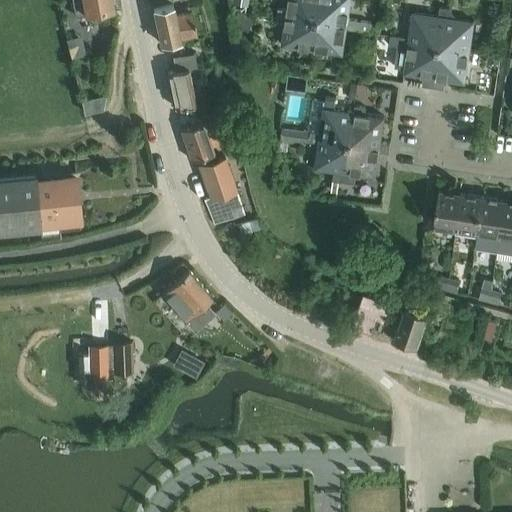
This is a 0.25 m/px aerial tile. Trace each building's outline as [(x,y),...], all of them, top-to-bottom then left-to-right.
[(73,0),(76,16),(86,14),(86,13),(115,8),(113,0),(73,0)] [(236,0),(235,8),(247,10),(248,0),(236,0)] [(279,8),(278,18),(287,20),(288,15),(318,20),(321,0),(290,0),(289,10),(279,8)] [(321,0),(318,20),(349,25),(348,29),(371,32),(372,23),(349,19),(351,0),(321,0)] [(168,7),(154,11),(162,44),(177,41),(180,40),(192,38),(198,36),(193,10),(175,14),(173,7),(168,7)] [(440,7),(439,16),(440,17),(449,18),(451,8),(441,7),(440,7)] [(241,13),(235,25),(248,31),(254,20),(241,13)] [(411,40),(410,44),(440,49),(445,19),(440,18),(440,17),(439,16),(415,13),(411,38),(411,40)] [(287,20),(283,45),(303,48),(302,54),(313,56),(314,49),(318,20),(288,15),(287,20)] [(440,17),(440,18),(445,19),(440,49),(470,54),(470,53),(475,22),(449,18),(440,17)] [(318,20),(314,49),(334,53),(333,59),(332,61),(331,71),(340,72),(342,63),(343,55),(343,54),(344,54),(347,29),(348,29),(349,25),(318,20)] [(82,34),(68,37),(72,56),(86,53),(82,34)] [(409,49),(406,73),(425,76),(423,85),(430,86),(431,78),(431,77),(436,77),(440,49),(410,44),(410,46),(410,48),(409,49)] [(431,78),(430,86),(445,88),(447,79),(466,82),(470,54),(440,49),(436,77),(431,77),(431,78)] [(176,108),(177,108),(197,104),(189,66),(197,65),(195,52),(173,57),(176,69),(168,71),(176,108)] [(489,57),(488,65),(500,66),(501,58),(489,57)] [(290,75),(288,89),(303,92),(305,77),(290,75)] [(351,85),(349,100),(356,100),(358,86),(358,85),(358,84),(352,83),(352,84),(351,85)] [(359,85),(358,94),(367,95),(368,87),(368,85),(359,84),(359,85)] [(106,92),(81,98),(85,111),(103,107),(106,92)] [(322,134),(320,138),(351,142),(355,112),(356,105),(356,104),(352,104),(348,103),(347,111),(335,109),(336,99),(327,98),(326,108),(322,134)] [(355,112),(351,142),(383,148),(390,149),(391,143),(383,142),(382,142),(383,134),(386,117),(383,116),(367,114),(368,107),(357,106),(356,105),(355,112)] [(194,125),(182,129),(192,159),(208,154),(210,159),(200,163),(211,197),(205,199),(215,225),(230,219),(229,217),(245,211),(226,153),(217,157),(215,151),(205,121),(203,122),(194,125)] [(312,132),(311,141),(321,142),(317,168),(335,171),(334,180),(340,181),(341,181),(342,172),(346,172),(351,142),(320,138),(322,134),(312,132)] [(281,142),(280,150),(288,152),(289,142),(282,141),(281,142)] [(342,172),(341,181),(356,183),(357,174),(377,177),(381,152),(383,153),(389,153),(390,149),(383,148),(351,142),(346,172),(342,172)] [(36,180),(36,176),(0,178),(0,230),(40,227),(40,224),(80,220),(76,176),(36,180)] [(441,190),(435,230),(457,233),(458,224),(459,221),(459,217),(460,213),(463,194),(441,190)] [(458,224),(457,233),(458,234),(478,237),(484,197),(463,194),(460,213),(459,217),(459,221),(458,224)] [(478,237),(476,249),(478,249),(497,252),(505,200),(484,197),(478,237)] [(505,200),(497,252),(498,252),(511,254),(511,200),(505,200)] [(247,221),(239,224),(242,235),(250,232),(247,221)] [(186,319),(211,298),(213,296),(191,271),(164,294),(186,319)] [(441,275),(437,287),(448,290),(451,278),(441,275)] [(451,278),(448,290),(449,290),(458,293),(462,281),(452,278),(451,278)] [(483,287),(480,298),(490,301),(493,290),(492,289),(483,287)] [(493,290),(490,301),(491,301),(501,304),(504,293),(494,290),(493,290)] [(366,292),(353,326),(355,327),(372,332),(373,333),(377,319),(386,322),(393,302),(383,298),(366,292)] [(443,294),(442,301),(459,306),(461,299),(446,295),(443,294)] [(468,301),(466,307),(488,313),(490,307),(468,301)] [(233,312),(224,303),(216,311),(224,320),(233,312)] [(490,307),(488,313),(509,319),(511,313),(490,307)] [(419,348),(429,316),(407,309),(397,341),(419,348)] [(462,344),(466,332),(469,324),(446,317),(440,337),(462,344)] [(114,344),(89,345),(91,379),(114,378),(114,373),(115,373),(134,372),(133,341),(114,341),(114,344)] [(438,342),(435,352),(452,357),(455,348),(438,342)] [(88,353),(78,353),(80,383),(89,382),(88,353)] [(193,355),(185,371),(196,377),(205,361),(193,355)]
